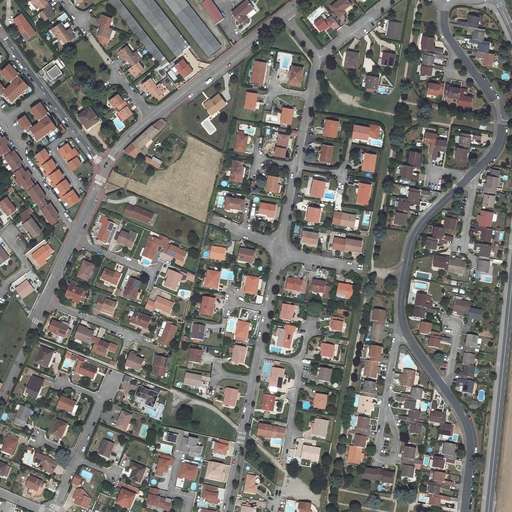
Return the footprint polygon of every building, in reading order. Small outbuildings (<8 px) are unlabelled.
[(31,0),(37,8),(39,7),(42,10),(49,5),(45,0),(31,0)] [(179,80),(117,0),(108,0),(174,84),(175,83),(179,80)] [(134,0),(190,71),(191,70),(199,64),(200,63),(150,0),(134,0)] [(166,0),(209,55),(219,47),(182,0),(166,0)] [(224,19),(210,0),(205,0),(201,3),(216,24),(224,19)] [(239,9),(233,14),(240,23),(247,18),(245,15),(245,14),(247,13),(247,14),(253,9),(247,0),(238,7),(239,9)] [(347,0),(339,0),(331,7),(339,17),(347,11),(349,11),(352,8),(353,7),(347,0)] [(40,12),(46,20),(54,14),(52,10),(53,9),(49,5),(42,10),(40,12)] [(322,17),(314,23),(320,31),(324,28),(325,30),(332,24),(323,13),(320,16),(322,17)] [(21,14),(14,19),(17,23),(21,21),(23,24),(19,27),(18,28),(26,40),(35,33),(21,14)] [(100,19),(99,18),(97,23),(101,25),(109,27),(112,18),(102,15),(100,19)] [(468,22),(459,21),(458,25),(466,26),(478,28),(478,25),(480,17),(469,15),(468,22)] [(387,36),(398,38),(401,23),(389,21),(387,36)] [(60,23),(51,29),(57,37),(60,35),(66,30),(63,26),(62,27),(60,23)] [(109,38),(112,29),(109,27),(101,25),(100,29),(101,30),(99,34),(109,38)] [(466,26),(465,30),(474,32),(473,39),(483,40),(485,29),(478,28),(466,26)] [(60,35),(65,43),(74,37),(72,33),(73,33),(69,28),(66,30),(60,35)] [(109,38),(99,34),(98,38),(101,39),(100,41),(107,43),(109,38)] [(426,51),(434,53),(435,46),(433,46),(434,38),(424,36),(422,47),(423,47),(423,51),(426,51)] [(470,42),(479,44),(478,51),(488,53),(490,45),(489,45),(490,42),(483,40),(473,39),(471,38),(470,42)] [(132,54),(126,46),(118,52),(120,56),(119,56),(123,61),(126,58),(132,54)] [(132,54),(126,58),(129,62),(130,62),(133,66),(138,62),(141,59),(135,51),(132,54)] [(434,64),(435,57),(444,59),(445,55),(434,53),(426,51),(425,54),(424,62),(434,64)] [(478,51),(477,58),(484,59),(483,64),(492,66),(494,54),(488,53),(478,51)] [(345,66),(356,68),(359,54),(348,52),(345,66)] [(395,55),(384,52),(382,64),(393,66),(395,55)] [(52,61),(42,69),(46,73),(45,74),(48,78),(49,77),(53,83),(60,78),(58,75),(62,73),(56,65),(55,66),(52,61)] [(135,76),(144,70),(138,62),(133,66),(129,69),(132,73),(133,72),(135,76)] [(424,62),(422,74),(432,75),(433,68),(442,70),(443,66),(434,64),(424,62)] [(6,89),(0,83),(0,95),(3,97),(4,96),(12,104),(15,101),(24,92),(24,93),(30,87),(27,85),(20,77),(21,76),(18,73),(17,74),(14,70),(9,64),(1,72),(12,84),(6,89)] [(199,64),(191,70),(195,74),(203,68),(199,64)] [(252,82),(262,84),(265,67),(254,66),(252,82)] [(292,66),(289,85),(299,87),(303,68),(292,66)] [(365,87),(377,89),(379,78),(367,75),(365,87)] [(156,86),(150,78),(141,84),(144,88),(143,88),(146,93),(150,90),(156,86)] [(154,94),(157,98),(165,91),(159,83),(156,86),(150,90),(153,94),(154,94)] [(429,83),(427,93),(438,95),(438,94),(442,95),(444,84),(440,83),(439,86),(437,86),(437,84),(429,83)] [(450,88),(451,85),(447,84),(445,95),(448,96),(448,97),(459,99),(461,88),(453,87),(453,89),(450,88)] [(458,104),(470,106),(472,97),(467,96),(468,89),(461,88),(459,99),(458,104)] [(244,108),(255,109),(257,94),(247,92),(244,108)] [(117,94),(109,100),(115,108),(117,107),(124,101),(121,97),(120,98),(117,94)] [(218,94),(208,102),(208,101),(203,105),(209,112),(212,110),(213,112),(217,109),(218,110),(226,103),(218,94)] [(120,110),(118,112),(123,120),(132,114),(129,110),(130,110),(124,101),(117,107),(120,110)] [(30,133),(37,142),(40,140),(40,139),(50,133),(57,129),(55,126),(48,117),(50,116),(47,113),(46,113),(43,109),(44,109),(40,102),(31,109),(40,122),(33,127),(25,115),(18,120),(26,132),(27,131),(29,134),(30,133)] [(90,107),(78,116),(87,128),(99,120),(90,107)] [(280,123),(290,124),(293,109),(283,107),(280,123)] [(124,151),(139,159),(140,156),(136,154),(140,149),(158,131),(163,127),(166,122),(162,118),(158,120),(151,126),(124,151)] [(324,135),(336,137),(338,122),(328,120),(327,127),(328,127),(327,131),(325,130),(324,135)] [(355,125),(353,137),(368,139),(369,128),(355,125)] [(425,133),(423,143),(430,144),(428,154),(432,154),(435,140),(435,135),(432,135),(432,134),(425,133)] [(481,136),(461,133),(459,144),(469,146),(471,138),(480,140),(481,136)] [(276,147),(286,149),(289,136),(279,134),(276,147)] [(235,150),(245,152),(248,137),(242,136),(237,135),(235,150)] [(9,149),(6,144),(9,143),(7,139),(0,143),(0,151),(2,154),(4,153),(9,149)] [(435,160),(437,151),(444,152),(446,141),(438,140),(435,140),(432,154),(431,159),(435,160)] [(68,143),(58,150),(63,157),(65,156),(67,154),(70,157),(77,152),(74,148),(72,150),(68,143)] [(457,147),(455,158),(466,160),(467,152),(466,152),(466,149),(470,150),(470,146),(469,146),(459,144),(459,147),(457,147)] [(330,162),(332,147),(323,145),(320,160),(330,162)] [(18,156),(14,150),(11,152),(9,149),(4,153),(6,156),(5,157),(9,163),(18,156)] [(44,149),(35,156),(42,166),(47,162),(45,159),(47,157),(49,156),(44,149)] [(421,153),(411,151),(409,162),(410,162),(409,166),(413,166),(420,168),(421,164),(418,163),(418,160),(420,161),(421,153)] [(77,152),(70,157),(72,160),(69,162),(68,163),(72,170),(82,164),(77,157),(79,156),(77,152)] [(363,169),(373,171),(376,155),(367,153),(366,161),(364,161),(363,169)] [(22,167),(20,164),(22,163),(18,156),(9,163),(13,169),(14,168),(16,171),(22,167)] [(141,158),(154,166),(158,159),(153,157),(152,159),(146,156),(145,158),(143,157),(142,157),(141,158)] [(47,162),(42,166),(46,172),(44,174),(47,177),(49,176),(54,172),(52,169),(54,167),(56,166),(51,159),(50,161),(47,162)] [(233,160),(230,176),(232,176),(231,180),(241,181),(242,177),(243,177),(244,176),(244,174),(243,173),(243,171),(244,171),(245,171),(245,168),(245,167),(242,166),(243,162),(233,160)] [(404,165),(402,177),(418,180),(419,174),(412,172),(413,166),(409,166),(404,165)] [(30,173),(28,170),(25,172),(22,167),(16,171),(14,173),(18,177),(15,179),(17,182),(30,173)] [(54,172),(49,176),(53,182),(51,184),(54,187),(56,186),(61,182),(58,179),(61,177),(63,176),(58,169),(56,171),(54,172)] [(33,183),(30,178),(32,177),(30,173),(17,182),(19,185),(22,184),(25,188),(27,187),(33,183)] [(279,177),(269,175),(265,191),(275,193),(277,185),(279,177)] [(498,177),(488,175),(486,183),(488,184),(488,186),(484,186),(484,190),(495,192),(495,188),(497,188),(498,177)] [(322,197),(325,182),(314,179),(312,188),(314,188),(312,195),(322,197)] [(61,182),(56,186),(60,192),(58,194),(60,197),(68,193),(65,189),(68,187),(70,186),(65,180),(63,181),(61,182)] [(42,190),(37,184),(35,186),(33,183),(27,187),(29,190),(28,191),(32,197),(42,190)] [(357,202),(367,204),(371,185),(360,183),(357,202)] [(419,200),(420,193),(429,195),(430,191),(411,188),(410,190),(408,198),(419,200)] [(46,197),(42,190),(32,197),(37,203),(38,202),(40,205),(46,201),(43,198),(46,197)] [(486,197),(484,197),(483,205),(493,207),(495,195),(494,195),(495,192),(484,190),(483,194),(486,194),(486,197)] [(68,193),(60,197),(63,201),(65,199),(70,206),(79,200),(74,193),(73,194),(70,196),(68,193)] [(245,200),(227,196),(224,208),(225,208),(224,210),(237,212),(237,209),(243,210),(245,200)] [(409,210),(410,203),(420,204),(420,200),(419,200),(408,198),(401,197),(400,200),(398,208),(409,210)] [(6,198),(0,202),(0,204),(4,210),(3,211),(7,216),(16,210),(6,198)] [(54,209),(50,203),(48,204),(46,201),(40,205),(42,208),(41,209),(45,215),(54,209)] [(276,205),(260,203),(259,213),(266,214),(265,217),(265,219),(272,220),(273,220),(273,219),(276,205)] [(131,217),(149,225),(152,218),(149,216),(150,214),(135,207),(134,208),(127,205),(123,215),(130,218),(131,217)] [(33,210),(29,207),(18,216),(23,223),(31,217),(28,214),(33,210)] [(318,222),(321,209),(310,207),(309,215),(308,215),(307,220),(318,222)] [(397,212),(395,223),(405,224),(406,216),(405,216),(405,214),(409,214),(409,210),(398,208),(398,212),(397,212)] [(56,217),(59,215),(54,209),(45,215),(49,221),(50,221),(53,224),(58,220),(56,217)] [(478,220),(480,221),(479,226),(491,229),(494,212),(482,210),(481,215),(483,215),(483,217),(478,217),(478,220)] [(356,216),(334,212),(332,223),(354,227),(356,216)] [(450,214),(448,213),(448,217),(446,217),(444,228),(445,228),(455,229),(456,222),(454,221),(455,218),(458,219),(459,215),(456,215),(450,214)] [(102,223),(96,237),(109,242),(113,234),(110,232),(112,227),(114,223),(107,221),(108,218),(102,215),(99,222),(102,223)] [(31,217),(23,223),(28,229),(34,237),(41,231),(31,217)] [(453,237),(444,235),(445,228),(444,228),(435,226),(434,234),(433,237),(448,240),(453,241),(453,237)] [(477,226),(476,232),(482,233),(481,239),(490,241),(492,229),(491,229),(479,226),(477,226)] [(135,237),(122,231),(117,241),(124,244),(124,243),(131,246),(135,237)] [(319,234),(303,231),(301,242),(310,243),(317,244),(319,234)] [(143,256),(152,259),(159,244),(164,247),(166,243),(168,238),(160,235),(158,239),(149,236),(147,240),(148,240),(145,248),(146,249),(143,256)] [(428,239),(426,247),(436,249),(438,242),(447,243),(448,240),(433,237),(429,236),(428,239)] [(362,241),(346,239),(345,249),(360,252),(362,241)] [(167,254),(171,245),(166,243),(164,247),(162,252),(167,254)] [(475,244),(474,250),(481,251),(480,257),(489,259),(492,246),(475,244)] [(44,260),(50,256),(49,254),(52,251),(48,245),(44,248),(44,247),(32,256),(38,265),(44,260)] [(187,252),(171,245),(167,254),(175,258),(176,257),(183,261),(187,252)] [(0,264),(9,258),(0,246),(0,264)] [(226,249),(211,247),(210,258),(224,260),(226,249)] [(254,252),(240,249),(238,260),(252,263),(254,252)] [(450,259),(450,257),(446,256),(446,260),(443,259),(443,258),(435,256),(433,266),(444,269),(445,267),(448,268),(450,259)] [(478,257),(478,261),(482,261),(481,264),(479,264),(478,272),(488,274),(490,262),(489,262),(489,259),(480,257),(478,257)] [(448,271),(464,274),(466,262),(461,261),(460,263),(458,263),(459,258),(456,258),(455,260),(450,259),(448,268),(448,271)] [(87,280),(94,265),(84,261),(81,268),(82,269),(79,277),(87,280)] [(102,278),(117,284),(121,274),(115,271),(115,273),(105,269),(102,278)] [(180,274),(169,270),(167,276),(169,277),(165,285),(173,289),(175,285),(177,285),(178,281),(181,282),(186,281),(187,279),(189,275),(181,272),(180,274)] [(208,271),(205,286),(217,288),(219,273),(208,271)] [(256,294),(259,278),(248,277),(245,292),(256,294)] [(131,278),(124,295),(134,299),(137,292),(141,282),(131,278)] [(303,281),(288,279),(286,289),(301,291),(303,281)] [(26,280),(15,289),(22,298),(34,289),(26,280)] [(87,292),(75,287),(77,282),(72,280),(66,296),(74,299),(73,301),(79,303),(80,301),(83,303),(87,292)] [(325,286),(325,283),(313,281),(311,291),(324,293),(323,297),(328,298),(330,287),(325,286)] [(337,296),(351,298),(353,287),(339,284),(337,296)] [(418,293),(416,306),(431,309),(433,302),(430,302),(432,296),(418,293)] [(154,306),(169,313),(173,303),(158,297),(155,303),(148,300),(144,309),(152,311),(154,306)] [(101,312),(112,316),(113,313),(117,304),(106,300),(100,298),(96,309),(102,311),(101,312)] [(204,298),(201,314),(210,316),(212,308),(213,308),(215,299),(204,298)] [(455,300),(453,312),(458,312),(458,310),(460,311),(459,315),(463,316),(463,313),(469,314),(470,308),(471,302),(455,300)] [(281,319),(291,321),(294,306),(283,304),(281,319)] [(415,309),(414,317),(423,319),(425,311),(434,313),(435,309),(431,309),(416,306),(415,309)] [(475,319),(481,320),(482,311),(470,308),(469,314),(467,324),(474,325),(475,319)] [(385,311),(374,309),(372,320),(374,321),(373,324),(384,326),(385,322),(381,321),(382,318),(383,319),(385,311)] [(133,316),(132,321),(140,324),(139,326),(148,328),(151,318),(135,312),(135,313),(131,311),(130,315),(133,316)] [(332,330),(341,332),(343,322),(340,322),(341,318),(332,316),(331,325),(332,326),(332,330)] [(62,325),(53,322),(49,331),(64,337),(65,336),(67,330),(69,326),(63,324),(62,325)] [(249,324),(239,322),(236,336),(246,338),(247,331),(249,324)] [(440,332),(430,331),(432,323),(421,322),(420,330),(420,333),(431,335),(439,337),(440,332)] [(170,345),(177,327),(167,323),(162,337),(160,336),(159,340),(170,345)] [(194,324),(192,338),(202,340),(205,326),(194,324)] [(373,324),(370,340),(382,342),(383,337),(381,337),(381,335),(385,336),(386,332),(384,332),(385,326),(384,326),(373,324)] [(75,338),(89,344),(90,343),(92,337),(94,333),(86,330),(86,331),(79,329),(75,338)] [(277,345),(289,348),(293,332),(281,329),(279,336),(277,345)] [(430,338),(429,346),(438,348),(440,341),(449,342),(450,338),(439,337),(431,335),(430,338)] [(468,346),(464,345),(464,349),(474,351),(475,348),(476,348),(478,337),(468,335),(466,343),(468,343),(468,346)] [(97,350),(106,354),(107,350),(114,353),(117,346),(110,343),(110,345),(105,343),(101,342),(101,340),(97,339),(95,344),(92,350),(96,352),(97,350)] [(321,356),(332,358),(334,346),(324,344),(321,356)] [(371,345),(369,357),(371,357),(370,360),(378,362),(381,362),(381,358),(378,358),(378,355),(380,356),(382,347),(371,345)] [(236,346),(232,361),(243,363),(246,349),(236,346)] [(41,348),(35,362),(46,367),(50,356),(52,357),(53,353),(41,348)] [(189,362),(199,364),(201,351),(191,349),(189,362)] [(466,357),(464,356),(462,364),(465,365),(473,367),(475,355),(474,355),(474,351),(464,349),(463,353),(466,354),(466,357)] [(126,365),(139,371),(144,360),(136,357),(130,354),(126,365)] [(168,359),(157,357),(152,374),(160,376),(161,373),(164,373),(168,359)] [(367,360),(364,376),(375,378),(376,373),(374,373),(375,371),(379,372),(380,368),(377,368),(378,362),(370,360),(367,360)] [(80,361),(75,371),(93,379),(97,370),(83,364),(84,363),(80,361)] [(465,376),(461,375),(460,379),(471,381),(472,378),(473,378),(475,367),(473,367),(465,365),(463,373),(465,373),(465,376)] [(273,368),(270,386),(280,388),(284,369),(273,368)] [(319,381),(329,383),(332,370),(321,368),(319,381)] [(400,380),(402,380),(401,386),(412,388),(413,388),(416,372),(404,370),(403,375),(405,375),(405,377),(400,376),(400,380)] [(189,388),(196,390),(196,386),(199,387),(200,376),(186,373),(184,384),(189,385),(189,388)] [(43,382),(33,377),(26,394),(36,398),(39,390),(43,382)] [(459,392),(472,394),(474,382),(471,381),(460,379),(458,379),(457,386),(460,386),(459,392)] [(365,381),(363,392),(364,393),(364,396),(372,397),(375,398),(375,394),(372,393),(372,391),(373,391),(374,391),(375,383),(365,381)] [(158,394),(139,387),(136,395),(148,400),(146,404),(153,407),(158,394)] [(411,395),(402,393),(401,397),(416,400),(420,401),(420,398),(421,398),(422,390),(413,388),(412,388),(411,395)] [(224,404),(234,406),(237,391),(227,389),(224,404)] [(262,409),(272,411),(275,397),(265,395),(262,409)] [(314,407),(325,409),(327,396),(316,395),(314,407)] [(361,395),(357,411),(369,414),(370,409),(372,409),(373,403),(371,403),(372,397),(364,396),(361,395)] [(76,402),(62,397),(58,407),(71,413),(72,412),(74,413),(78,406),(75,405),(76,402)] [(396,400),(406,402),(404,409),(410,410),(415,411),(416,400),(401,397),(397,397),(396,400)] [(443,413),(435,412),(437,402),(433,401),(430,421),(441,423),(442,415),(443,413)] [(19,410),(14,423),(23,427),(31,410),(21,405),(21,406),(18,405),(16,409),(19,410)] [(410,410),(409,417),(400,416),(399,420),(402,420),(419,423),(420,412),(415,411),(410,410)] [(116,426),(125,430),(131,415),(126,413),(123,412),(116,426)] [(450,436),(451,426),(444,425),(446,415),(442,415),(441,423),(439,434),(442,434),(442,435),(450,436)] [(358,425),(357,428),(358,428),(358,432),(369,434),(369,430),(370,427),(368,427),(370,419),(357,417),(356,418),(355,423),(356,425),(358,425)] [(313,435),(325,437),(328,421),(316,419),(313,435)] [(402,424),(411,426),(410,433),(420,435),(422,424),(419,423),(402,420),(402,424)] [(57,421),(51,434),(60,438),(64,429),(65,429),(67,425),(57,421)] [(259,424),(258,435),(283,439),(285,428),(277,427),(277,430),(273,429),(274,427),(259,424)] [(180,450),(184,437),(185,431),(170,427),(166,441),(177,444),(176,449),(180,450)] [(364,448),(366,440),(368,440),(369,434),(358,432),(357,434),(357,435),(356,435),(354,446),(362,448),(364,448)] [(2,451),(12,455),(19,439),(17,438),(10,435),(9,435),(2,451)] [(188,449),(190,450),(191,445),(188,445),(190,438),(184,437),(180,450),(187,452),(188,449)] [(199,439),(190,437),(190,438),(188,445),(191,445),(197,447),(198,445),(199,439)] [(108,460),(114,444),(104,440),(99,454),(102,456),(101,457),(108,460)] [(216,443),(214,452),(226,455),(229,442),(221,440),(220,444),(216,443)] [(445,443),(443,455),(444,455),(443,458),(454,460),(455,456),(452,456),(452,453),(454,453),(455,445),(445,443)] [(203,447),(198,445),(197,447),(191,445),(190,450),(190,451),(201,454),(203,447)] [(304,446),(302,458),(318,461),(320,449),(304,446)] [(351,446),(348,462),(359,464),(360,459),(358,458),(358,457),(363,457),(363,454),(361,453),(362,448),(354,446),(351,446)] [(416,449),(405,447),(404,455),(402,455),(401,461),(403,462),(412,463),(413,460),(414,460),(416,449)] [(49,466),(55,469),(57,463),(52,460),(37,453),(36,456),(35,455),(34,458),(35,459),(34,461),(45,465),(49,467),(49,466)] [(162,455),(161,458),(171,461),(170,465),(174,465),(175,460),(173,457),(162,455)] [(434,460),(433,468),(443,469),(444,462),(454,464),(454,460),(443,458),(435,457),(435,460),(434,460)] [(161,458),(158,470),(164,471),(168,472),(170,465),(171,461),(161,458)] [(224,465),(210,462),(209,466),(212,467),(209,478),(219,480),(221,475),(222,476),(223,473),(224,465)] [(403,469),(402,477),(412,478),(414,468),(413,467),(414,464),(412,463),(403,462),(402,468),(403,469)] [(130,478),(140,483),(146,469),(132,463),(131,467),(134,469),(130,478)] [(184,474),(186,465),(181,463),(178,478),(183,479),(183,477),(196,480),(197,477),(184,474)] [(199,467),(186,465),(184,474),(197,477),(199,467)] [(374,470),(365,468),(364,479),(375,481),(375,479),(379,480),(381,469),(374,468),(374,470)] [(382,481),(382,482),(393,484),(395,474),(387,472),(386,474),(384,473),(384,470),(381,469),(379,480),(382,481)] [(453,483),(444,481),(445,474),(435,472),(434,480),(433,483),(450,486),(453,486),(453,483)] [(248,475),(245,492),(256,494),(257,486),(254,485),(256,477),(248,475)] [(42,482),(30,476),(26,486),(38,491),(40,487),(41,484),(42,482)] [(78,486),(81,480),(75,477),(72,483),(78,486)] [(438,495),(439,488),(449,490),(450,486),(433,483),(430,482),(430,485),(429,485),(428,494),(431,494),(438,495)] [(202,497),(206,498),(205,502),(218,504),(220,493),(218,492),(219,487),(204,485),(202,497)] [(151,488),(150,494),(158,496),(160,490),(151,488)] [(135,496),(122,490),(116,503),(129,509),(135,496)] [(86,508),(90,500),(75,493),(73,498),(76,499),(75,504),(86,508)] [(150,494),(148,504),(159,507),(161,498),(161,497),(158,496),(150,494)] [(439,507),(440,500),(450,501),(451,497),(438,495),(431,494),(431,497),(430,497),(429,505),(439,507)] [(161,498),(159,507),(170,510),(172,504),(165,502),(166,499),(161,498)] [(301,511),(311,511),(312,511),(310,511),(311,504),(300,503),(300,504),(299,508),(299,509),(302,510),(301,511)]
